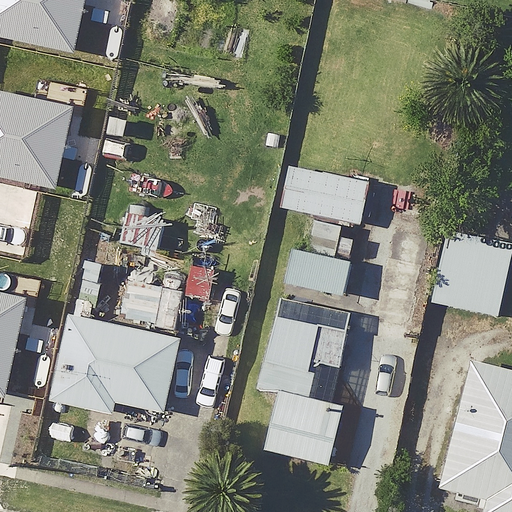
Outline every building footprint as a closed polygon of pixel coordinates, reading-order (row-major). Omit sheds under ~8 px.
[(51,160),(33,111),(0,122),(0,264),(62,242),(34,166),(51,160)] [(193,212),(121,196),(111,240),(142,247),(139,265),(179,274),(193,212)] [(117,246),(98,242),(102,223),(75,218),(70,242),(65,268),(110,277),(117,246)] [(424,234),(382,225),(364,316),(405,324),(424,234)] [(505,242),(437,227),(421,300),(490,314),(505,242)] [(167,323),(174,285),(121,274),(113,312),(167,323)] [(343,308),(270,292),(249,386),(268,390),(255,447),(320,461),(332,407),(302,400),(310,365),(329,369),(343,308)] [(170,335),(58,313),(41,398),(105,410),(107,400),(155,409),(170,335)] [(511,511),(511,373),(459,361),(429,484),(473,495),(469,511),(511,511)]
